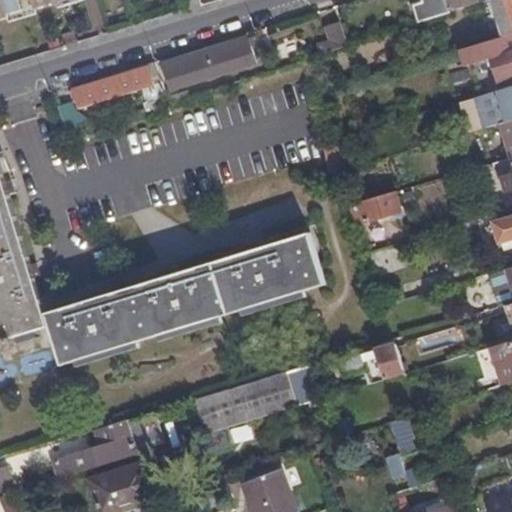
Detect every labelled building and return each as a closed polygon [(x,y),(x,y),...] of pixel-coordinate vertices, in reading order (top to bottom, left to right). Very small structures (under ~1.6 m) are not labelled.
[(54,0),(0,0),(0,16),(11,13),(9,7),(29,0),(34,0),(37,5),(50,1),(54,0)] [(414,5),(419,21),(451,12),(451,9),(478,0),(479,0),(480,2),(487,0),(424,0),(425,1),(414,5)] [(511,0),(492,0),(504,35),(511,32),(511,0)] [(351,44),(343,20),(329,24),(333,38),(319,43),(322,52),(351,44)] [(249,37),(163,63),(171,88),(256,61),(249,37)] [(497,49),(493,38),(471,45),(474,56),(497,49)] [(502,89),(511,85),(511,51),(494,57),(498,75),(502,89)] [(319,69),(315,55),(304,58),(308,73),(319,69)] [(498,75),(494,57),(479,61),(485,79),(498,75)] [(75,88),(80,107),(153,84),(149,65),(75,88)] [(511,85),(502,89),(487,93),(497,123),(504,121),(511,118),(511,85)] [(73,103),(61,106),(63,112),(75,109),(73,103)] [(75,109),(63,112),(69,133),(90,126),(87,117),(75,109)] [(340,143),(325,147),(331,173),(335,172),(346,168),(340,143)] [(0,309),(42,297),(0,157),(0,309)] [(511,173),(503,176),(508,190),(511,189),(511,173)] [(403,195),(401,189),(355,203),(351,204),(355,227),(366,220),(401,210),(397,196),(403,195)] [(351,204),(355,203),(352,192),(342,195),(345,206),(351,204)] [(511,217),(496,223),(501,240),(511,237),(511,217)] [(309,233),(47,313),(50,324),(62,364),(325,284),(309,233)] [(511,301),(511,280),(508,268),(490,273),(499,306),(511,301)] [(47,313),(42,297),(0,309),(0,339),(50,324),(47,313)] [(511,339),(493,346),(504,383),(511,380),(511,339)] [(406,373),(397,342),(364,353),(374,382),(406,373)] [(318,399),(307,364),(299,367),(311,402),(318,399)] [(311,402),(299,367),(287,371),(298,405),(311,402)] [(287,371),(195,399),(207,433),(298,405),(287,371)] [(128,419),(140,453),(171,444),(158,410),(128,419)] [(402,455),(419,450),(409,417),(393,422),(402,455)] [(56,462),(61,477),(140,453),(128,419),(95,429),(101,447),(56,462)] [(171,444),(140,453),(142,459),(173,450),(171,444)] [(401,455),(400,452),(386,455),(393,476),(406,472),(406,471),(401,455)] [(151,459),(91,478),(101,511),(136,511),(165,503),(151,459)] [(0,468),(0,476),(5,494),(16,490),(10,465),(0,468)] [(406,471),(406,472),(411,486),(423,481),(418,467),(406,471)] [(256,511),(298,511),(281,469),(245,482),(256,511)] [(0,511),(26,511),(18,492),(5,494),(0,495),(0,511)] [(511,511),(511,494),(487,503),(490,511),(511,511)]
